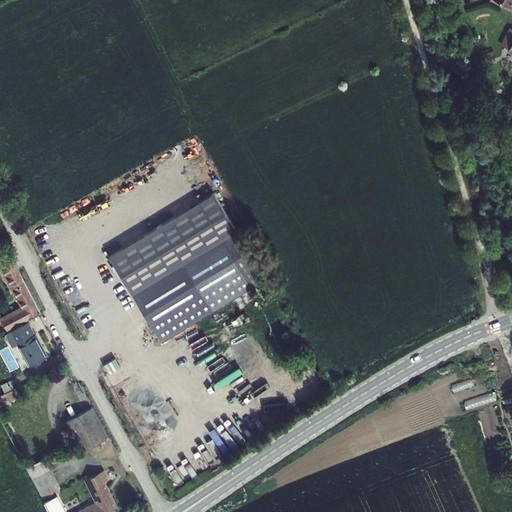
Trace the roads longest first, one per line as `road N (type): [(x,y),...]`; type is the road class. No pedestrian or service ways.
road 1 (residential): [(0,208),(163,511)]
road 2 (secondary): [(511,320),(424,357),(236,475)]
